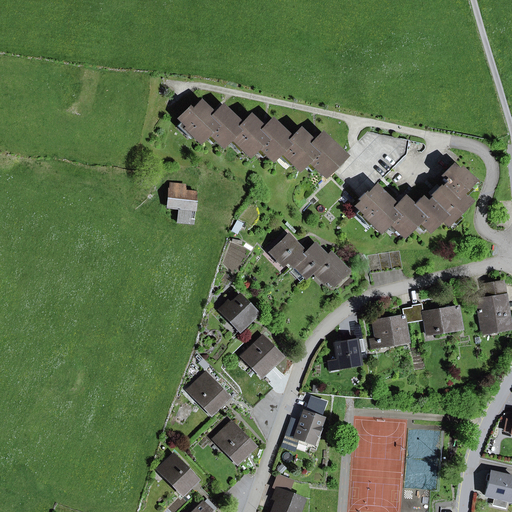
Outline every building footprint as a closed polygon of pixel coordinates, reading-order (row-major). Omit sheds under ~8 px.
[(323,176),(331,169),(344,156),(321,134),(320,135),(312,142),(300,130),(299,131),(291,139),(272,120),(270,121),(263,128),(250,116),(249,117),(241,125),(222,106),(221,107),(213,115),(200,102),(199,103),(191,111),(189,108),(178,119),(186,127),(185,128),(199,142),(208,133),(222,147),(232,137),(236,141),(234,142),(249,156),(258,147),(272,160),(281,151),(285,155),(284,156),(298,170),(307,161),(323,176)] [(344,156),(331,169),(360,198),(365,193),(366,195),(375,186),(406,155),(409,140),(367,132),(344,156)] [(404,197),(395,206),(376,187),(375,186),(366,195),(365,193),(360,198),(359,200),(360,201),(356,206),(365,215),(363,216),(379,232),(388,222),(402,236),(418,221),(428,231),(441,219),(446,224),(469,201),(460,193),(472,181),(460,169),(458,171),(452,166),(442,176),(442,177),(444,179),(443,180),(446,183),(440,189),(439,187),(433,193),(430,196),(432,197),(426,203),(421,199),(421,198),(413,206),(404,198),(404,197)] [(170,184),(168,207),(179,208),(194,210),(196,193),(184,192),(185,186),(170,184)] [(179,208),(177,222),(192,224),(194,210),(179,208)] [(232,231),(237,234),(242,224),(237,221),(232,231)] [(283,265),(287,261),(292,266),(313,246),(312,246),(304,253),(287,236),(270,252),(283,265)] [(296,267),(305,277),(304,278),(304,279),(330,254),(330,253),(326,257),(320,251),(319,252),(313,246),(292,266),(292,267),(294,265),(296,267)] [(367,256),(370,273),(402,268),(400,251),(367,256)] [(332,285),(347,271),(330,254),(304,279),(312,271),(323,283),(327,279),(332,285)] [(304,278),(305,277),(296,267),(290,272),(300,282),(304,278)] [(476,300),(481,329),(498,326),(498,331),(510,329),(502,282),(491,284),(493,297),(487,298),(476,300)] [(487,298),(493,297),(491,284),(484,285),(487,298)] [(220,309),(240,329),(256,314),(234,291),(225,299),(228,302),(220,309)] [(411,306),(412,307),(414,322),(424,320),(426,331),(434,330),(435,334),(461,329),(457,307),(423,313),(421,304),(411,306)] [(404,324),(414,322),(412,307),(402,309),(403,316),(373,321),(376,339),(370,340),(371,345),(377,344),(378,348),(408,342),(404,324)] [(251,367),(261,376),(281,357),(262,337),(244,354),(254,364),(251,367)] [(337,361),(339,368),(360,365),(358,353),(365,352),(363,339),(358,340),(359,343),(356,343),(356,341),(334,344),(337,361)] [(328,362),(330,370),(339,368),(337,361),(328,362)] [(199,401),(211,414),(228,398),(205,374),(190,388),(200,399),(199,401)] [(318,436),(321,428),(319,427),(322,418),(320,418),(323,409),(308,404),(305,413),(303,412),(294,438),(299,439),(308,443),(312,444),(313,444),(316,435),(318,436)] [(225,450),(237,463),(254,447),(231,423),(216,437),(226,448),(225,450)] [(310,448),(315,450),(320,437),(318,436),(316,435),(313,444),(312,444),(310,448)] [(290,436),(286,446),(295,449),(297,444),(299,439),(294,438),(290,436)] [(164,477),(182,495),(197,480),(173,455),(162,466),(169,472),(164,477)] [(164,477),(169,472),(162,466),(158,470),(164,477)] [(511,477),(490,473),(485,495),(511,502),(511,477)] [(274,486),(287,492),(291,481),(278,476),(274,486)] [(277,500),(272,511),(297,511),(302,500),(286,494),(275,490),(272,498),(277,500)] [(210,511),(214,508),(207,501),(203,504),(202,503),(193,511),(210,511)]
